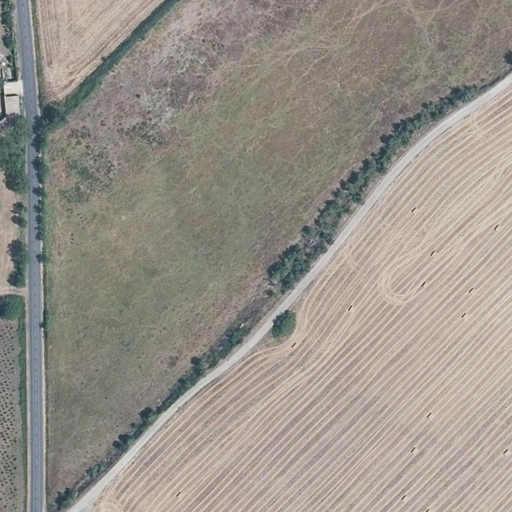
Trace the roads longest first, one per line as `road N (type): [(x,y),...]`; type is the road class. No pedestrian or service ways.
road 1 (unclassified): [(70,511),(251,333),(413,142),(511,77)]
road 2 (tertiary): [(33,511),(32,119),(21,0)]
